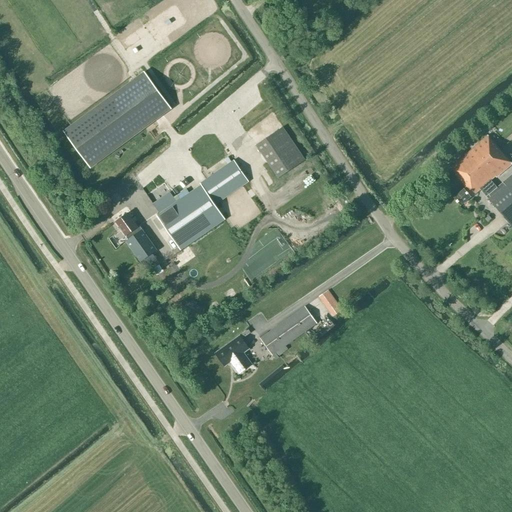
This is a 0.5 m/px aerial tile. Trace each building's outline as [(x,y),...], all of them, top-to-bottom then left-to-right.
[(145,73),(64,132),(89,167),(170,108),(145,73)] [(306,160),(283,127),(255,146),(271,168),(267,171),(274,180),(278,178),(278,179),(306,160)] [(511,226),(511,174),(497,187),(492,181),(511,164),(511,163),(494,143),(499,139),(492,132),(450,167),(456,174),(455,175),(466,187),(453,198),(461,207),(482,190),(511,226)] [(200,183),(201,184),(215,205),(249,181),(247,179),(251,177),(248,173),(244,175),(233,160),(200,183)] [(215,205),(201,185),(195,176),(189,179),(195,189),(177,202),(170,192),(153,205),(160,214),(157,216),(181,250),(225,219),(215,205)] [(266,211),(266,202),(257,203),(257,211),(266,211)] [(138,227),(127,213),(115,221),(126,236),(127,235),(130,239),(126,241),(140,262),(142,260),(147,266),(157,259),(152,253),(157,250),(142,230),(137,233),(135,230),(138,227)] [(272,355),(317,323),(305,306),(260,339),(272,355)] [(319,324),(323,321),(315,311),(311,314),(319,324)] [(224,367),(230,363),(238,374),(252,364),(244,353),(250,349),(242,339),(250,333),(248,329),(240,335),(214,353),(224,367)]
